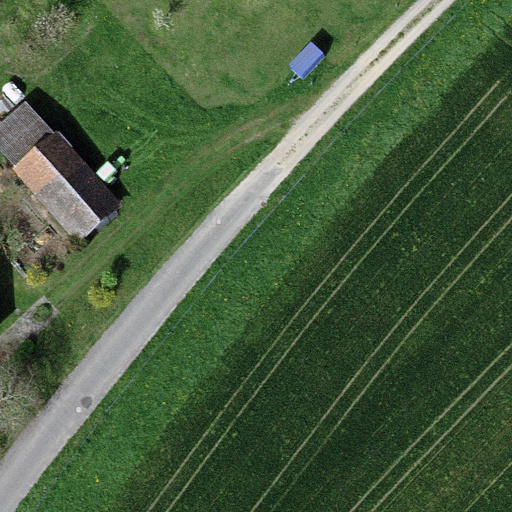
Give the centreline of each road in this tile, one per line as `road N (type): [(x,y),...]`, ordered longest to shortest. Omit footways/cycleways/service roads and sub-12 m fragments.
road 1 (residential): [(0,504),(171,276),(275,165)]
road 2 (track): [(437,0),(275,165)]
